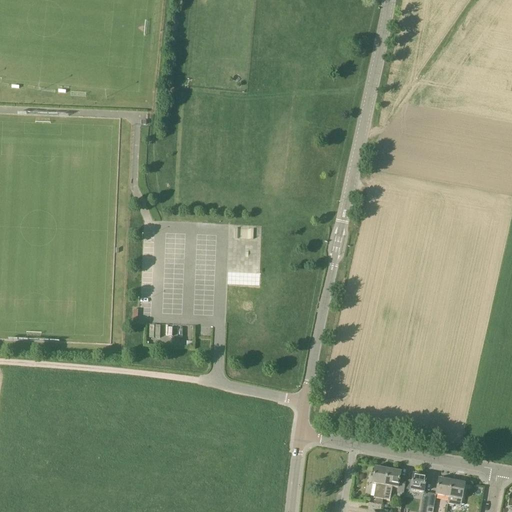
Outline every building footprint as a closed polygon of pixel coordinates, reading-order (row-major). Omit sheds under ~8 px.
[(388,471),(375,468),(372,484),(376,485),(374,499),(376,499),(375,505),(382,506),(383,500),(388,471)] [(392,488),(398,489),(398,493),(404,494),(407,478),(400,477),(401,473),(388,471),(383,500),(390,502),(392,488)] [(427,478),(414,475),(411,491),(424,493),(427,478)] [(439,480),(436,496),(449,498),(452,482),(439,480)] [(448,505),(453,506),(461,507),(465,485),(452,482),(449,498),(448,505)]
